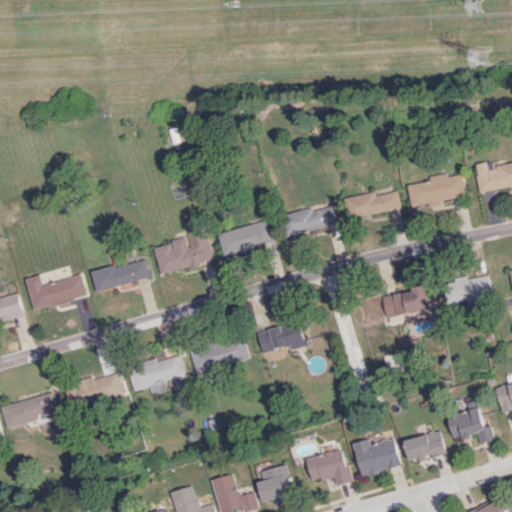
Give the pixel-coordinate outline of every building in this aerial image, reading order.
[(511,185),(511,162),(488,167),(487,161),(474,163),(480,191),(511,185)] [(428,175),(429,180),(407,184),(411,208),(442,203),(441,199),(465,195),(462,173),(446,175),(446,173),(428,175)] [(375,191),(344,197),(348,218),(400,207),(397,190),(376,194),(375,191)] [(338,222),(333,204),(313,210),(312,207),(281,215),(286,236),(338,222)] [(217,232),(223,255),(274,242),(269,219),(217,232)] [(160,272),(189,265),(190,269),(199,267),(198,262),(210,259),(203,228),(185,233),(185,235),(171,239),(171,242),(154,247),(160,272)] [(92,271),(97,291),(150,277),(145,257),(92,271)] [(26,278),(35,309),(88,295),(83,273),(43,283),(41,274),(26,278)] [(446,303),(467,300),(468,305),(479,304),(479,298),(492,296),(489,274),(443,280),(446,303)] [(381,295),(386,319),(435,309),(433,301),(428,302),(425,286),(381,295)] [(257,330),(262,352),(288,346),(289,349),(305,345),(299,321),(257,330)] [(196,372),(250,358),(244,336),(191,349),(196,372)] [(188,379),(182,354),(129,367),(134,390),(150,386),(151,388),(188,379)] [(124,394),(118,371),(65,384),(71,407),(124,394)] [(500,410),(511,407),(511,381),(495,386),(500,410)] [(2,404),(6,425),(61,411),(56,391),(2,404)] [(453,440),(477,433),(480,442),(494,438),(490,424),(484,426),(478,407),(446,416),(453,440)] [(446,453),(440,430),(403,439),(409,460),(417,458),(418,460),(446,453)] [(393,436),(369,443),(368,438),(352,443),(361,476),(401,465),(393,436)] [(311,481),(333,475),(335,485),(350,481),(342,448),(305,457),(311,481)] [(256,471),(263,501),(273,499),(274,502),(291,498),(286,477),(290,476),(287,463),(256,471)] [(211,479),(219,511),(231,511),(258,505),(254,491),(239,495),(233,473),(211,479)] [(171,491),(176,511),(215,511),(213,503),(199,506),(193,485),(171,491)]
